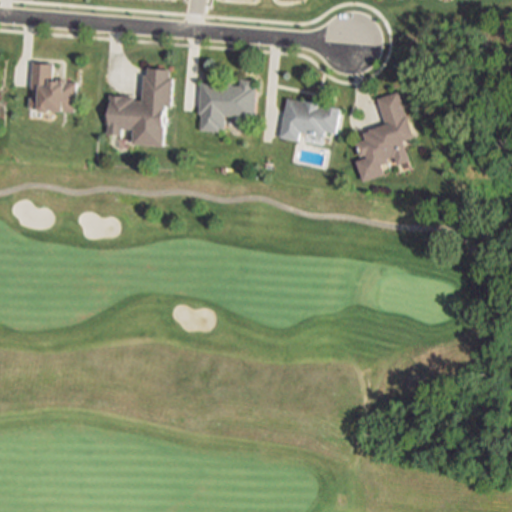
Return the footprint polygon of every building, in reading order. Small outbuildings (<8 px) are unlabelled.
[(54,60),(53,75),(69,74),(69,79),(78,80),(78,83),(76,109),(40,106),(29,105),(30,93),(41,94),(42,86),(33,85),(35,58),(54,60)] [(171,64),(170,73),(174,73),(172,102),(167,102),(166,118),(165,142),(133,141),(134,125),(122,125),(121,132),(107,131),(108,124),(110,92),(136,93),(136,96),(142,96),(144,71),(149,71),(150,63),(171,64)] [(256,77),(256,84),(258,84),(255,115),(227,113),(226,126),(221,126),(221,129),(201,128),(202,111),(199,110),(201,79),(220,81),(220,78),(234,79),(234,82),(241,83),(242,75),(256,77)] [(405,138),(411,158),(399,162),(396,151),(388,154),(390,160),(384,162),(386,169),(363,177),(357,157),(368,153),(368,151),(362,153),(358,139),(368,136),(366,129),(387,120),(379,95),(400,87),(416,134),(405,138)] [(290,94),(307,98),(308,95),(325,99),(324,102),(333,104),(344,107),(338,130),(328,127),(326,135),(303,129),(301,138),(281,134),(290,94)]
